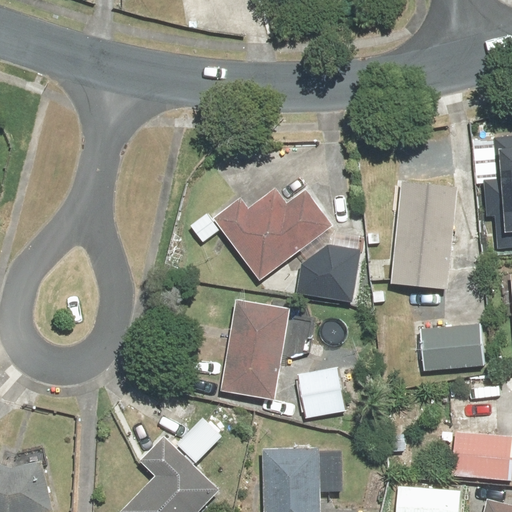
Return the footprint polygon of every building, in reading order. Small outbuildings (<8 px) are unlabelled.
[(511,150),(501,151),(506,235),(511,235),(511,150)] [(457,188),(402,183),(391,285),(446,291),(457,188)] [(242,199),(214,219),(260,281),(334,227),(307,190),(287,204),(276,189),(249,209),(242,199)] [(333,251),(311,269),(314,295),(364,290),(361,249),(333,251)] [(291,309),(237,301),(222,392),(276,401),(291,309)] [(417,328),(421,374),(487,369),(483,323),(417,328)] [(341,368),(297,376),(306,421),(350,413),(341,368)] [(511,436),(453,432),(449,478),(511,483),(511,436)] [(201,511),(222,491),(165,435),(139,461),(154,476),(119,511),(201,511)] [(264,449),(264,511),(323,511),(322,448),(264,449)] [(53,511),(42,462),(13,468),(0,464),(0,511),(53,511)] [(511,511),(511,506),(486,500),(483,511),(511,511)]
